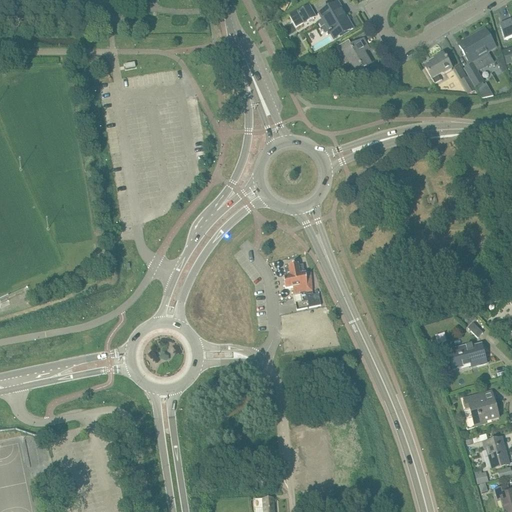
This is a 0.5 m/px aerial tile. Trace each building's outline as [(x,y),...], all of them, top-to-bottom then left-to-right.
[(2,0),(0,2),(0,12),(10,5),(6,0),(2,0)] [(343,18),(345,17),(338,3),(319,14),(334,40),(353,29),(352,29),(349,30),(343,18)] [(289,16),(296,28),(303,24),(304,25),(316,18),(309,6),(298,12),(298,11),(289,16)] [(511,21),(500,25),(504,40),(511,37),(511,21)] [(468,41),(459,46),(471,67),(465,70),(475,88),(475,87),(477,90),(476,90),(482,100),(493,97),(486,85),(484,86),(482,83),(483,83),(477,72),(493,63),(488,52),(495,48),(486,33),(473,40),(473,41),(470,43),(468,41)] [(343,52),(355,73),(370,65),(363,53),(369,49),(364,40),(352,47),(349,41),(336,48),(340,54),(343,52)] [(511,49),(503,52),(507,64),(511,62),(511,49)] [(436,62),(425,69),(432,80),(435,85),(441,81),(438,77),(443,74),(444,75),(451,70),(446,61),(447,60),(447,59),(445,60),(443,55),(435,60),(436,62)] [(502,58),(497,61),(503,73),(507,71),(502,58)] [(306,75),(302,67),(296,70),(299,77),(306,75)] [(461,82),(468,95),(474,91),(467,79),(461,82)] [(286,277),(284,278),(285,289),(293,288),(293,295),(300,294),(302,303),(308,302),(309,308),(321,306),(318,290),(315,291),(316,295),(313,295),(312,292),(311,273),(306,273),(305,273),(303,266),(298,266),(298,264),(288,266),(289,268),(284,269),(286,277)] [(468,330),(478,339),(483,334),(473,324),(468,330)] [(448,351),(450,361),(453,371),(476,364),(477,367),(486,364),(481,345),(472,348),(472,345),(448,351)] [(463,400),(466,410),(472,408),(475,418),(472,419),(475,428),(485,425),(485,423),(499,419),(493,400),(485,402),(483,394),(463,400)] [(492,442),(483,444),(485,451),(487,450),(492,470),(509,466),(505,454),(503,454),(499,440),(501,439),(492,442)] [(508,469),(498,472),(500,480),(510,477),(508,469)] [(481,471),(474,473),(477,486),(488,483),(486,473),(482,474),(481,471)] [(507,487),(494,490),(496,497),(499,496),(503,511),(511,511),(511,491),(508,493),(507,487)] [(260,500),(254,500),(255,510),(263,509),(262,511),(273,511),(273,499),(263,500),(260,500)]
